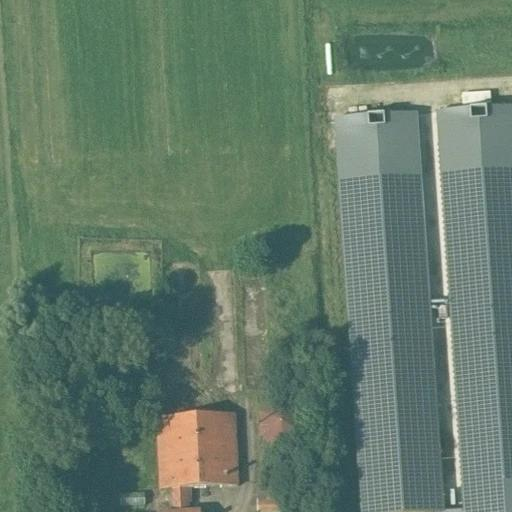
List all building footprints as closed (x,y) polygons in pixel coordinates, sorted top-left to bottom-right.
[(490,105),(489,93),(461,95),(462,107),(490,105)] [(511,511),(511,107),(435,113),(462,511),(451,511),(442,511),(416,114),(333,120),(360,511),(511,511)] [(301,412),(279,401),(258,414),(259,439),(282,451),(303,437),(301,412)] [(239,487),(235,416),(155,420),(159,491),(172,491),(172,511),(187,511),(187,490),(239,487)] [(258,493),(256,511),(274,511),(275,494),(258,493)]
